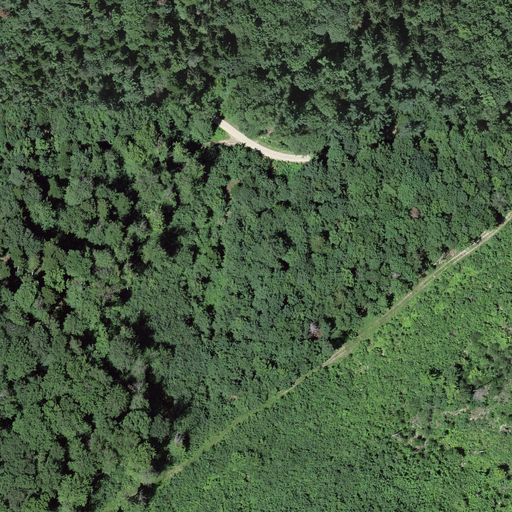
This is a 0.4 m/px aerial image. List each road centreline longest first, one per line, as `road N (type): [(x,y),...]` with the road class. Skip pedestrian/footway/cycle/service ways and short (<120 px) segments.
road 1 (track): [(0,155),(72,117),(150,99),(183,100),(274,156),(299,160),(334,153),(437,106),(511,62)]
road 2 (track): [(511,207),(278,395),(234,419),(188,463),(129,488),(100,511)]
road 3 (track): [(389,0),(324,106),(313,156)]
